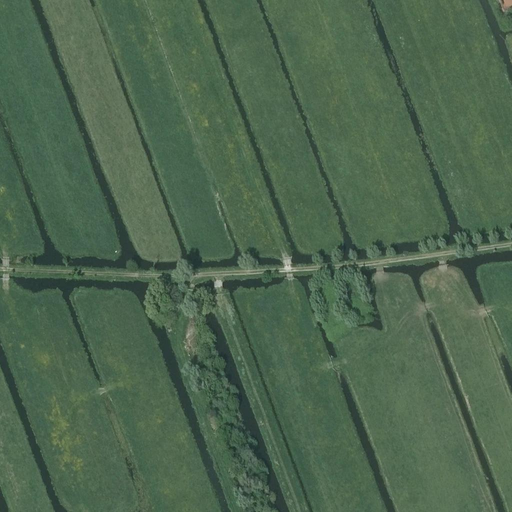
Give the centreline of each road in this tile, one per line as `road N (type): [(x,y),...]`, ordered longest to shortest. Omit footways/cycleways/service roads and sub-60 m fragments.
road 1 (track): [(217,274),(511,245)]
road 2 (track): [(299,511),(217,294)]
road 3 (track): [(217,274),(0,273)]
